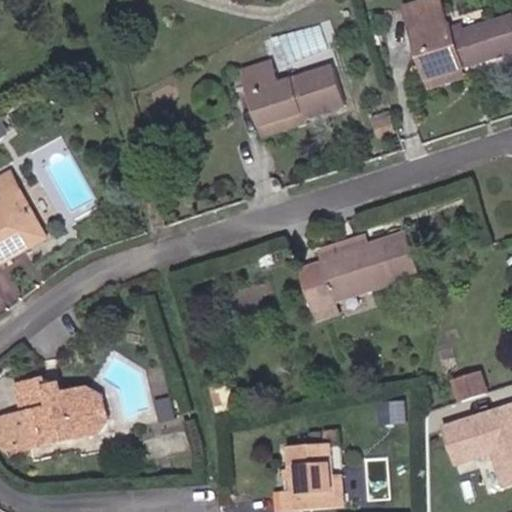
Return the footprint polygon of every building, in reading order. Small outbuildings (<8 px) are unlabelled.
[(443,0),(425,0),(403,7),(428,90),(469,78),(465,66),(511,52),(511,14),(463,29),(461,22),(451,25),(443,0)] [(332,21),(274,38),(282,66),(341,49),(332,21)] [(267,62),(235,72),(256,138),(341,111),(326,66),(274,83),(267,62)] [(0,269),(56,238),(23,182),(5,193),(10,199),(0,204),(0,269)] [(329,261),(310,270),(327,322),(380,306),(375,292),(427,277),(415,231),(376,243),(373,232),(325,251),(329,261)] [(479,373),(452,382),(458,401),(486,393),(479,373)] [(27,413),(0,418),(0,441),(3,449),(33,451),(105,437),(116,423),(110,393),(97,387),(73,392),(72,382),(57,384),(56,376),(20,383),(27,413)] [(511,404),(439,428),(453,471),(491,459),(502,491),(511,487),(511,404)] [(341,446),(295,449),(298,495),(281,495),(283,511),(324,511),(351,510),(350,477),(341,476),(341,446)]
